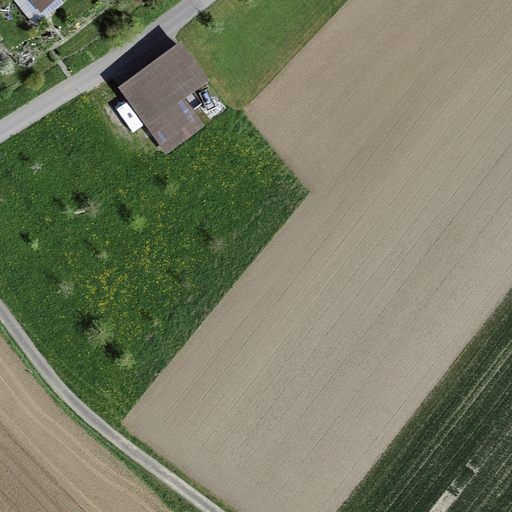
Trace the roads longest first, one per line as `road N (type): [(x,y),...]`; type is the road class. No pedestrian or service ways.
road 1 (track): [(0,305),(71,404),(216,511)]
road 2 (residential): [(195,0),(0,133)]
